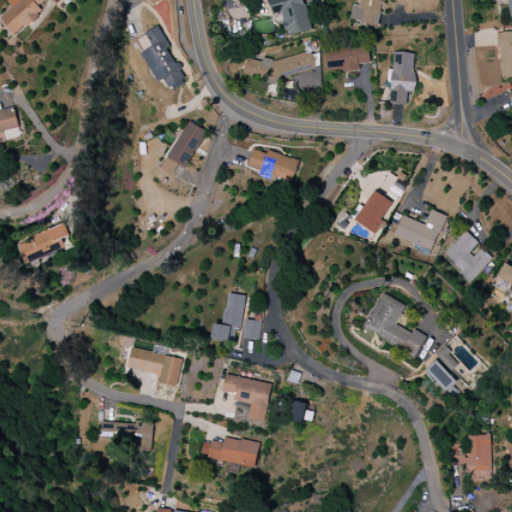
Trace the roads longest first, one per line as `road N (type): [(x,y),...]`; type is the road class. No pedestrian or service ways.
road 1 (residential): [(240,108),(189,235),(56,317),(53,327),(77,375),(111,393),(177,408),(167,488)]
road 2 (tertiary): [(194,0),(220,90),(240,108),(284,126),(432,142),(466,152),(511,183)]
road 3 (residential): [(178,0),(117,33),(68,171),(50,196),(35,208),(0,214)]
road 4 (tertiary): [(453,0),(466,152)]
